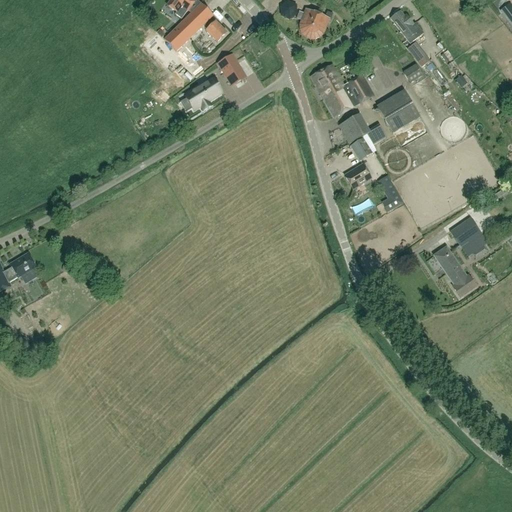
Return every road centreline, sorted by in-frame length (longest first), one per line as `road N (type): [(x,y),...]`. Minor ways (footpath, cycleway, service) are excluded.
road 1 (unclassified): [(511,468),(430,390),(367,302),(294,73)]
road 2 (unclassified): [(0,242),(294,73)]
